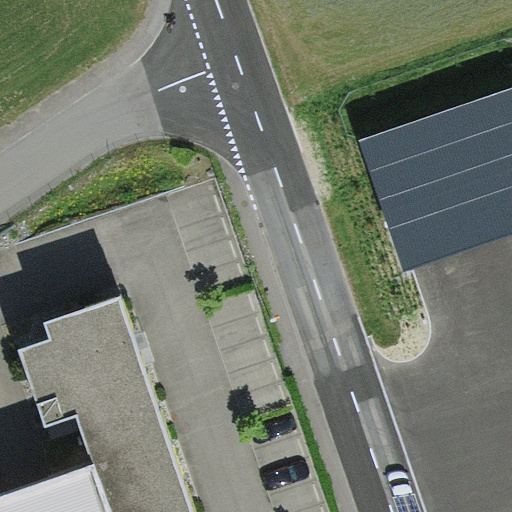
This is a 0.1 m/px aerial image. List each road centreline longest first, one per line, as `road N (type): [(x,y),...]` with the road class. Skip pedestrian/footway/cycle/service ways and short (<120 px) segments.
road 1 (tertiary): [(217,0),(388,511)]
road 2 (unknown): [(235,511),(158,301),(125,243),(93,229),(34,245),(0,268)]
